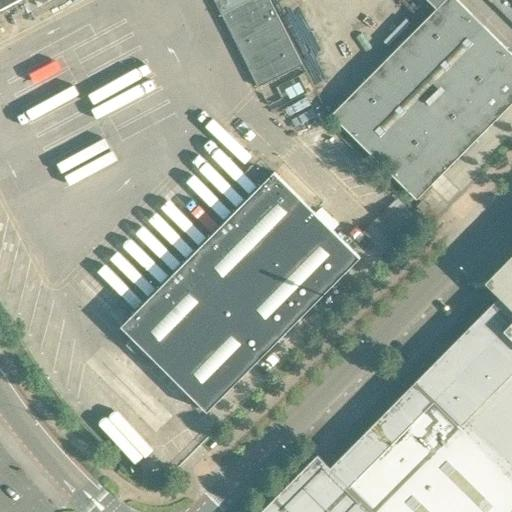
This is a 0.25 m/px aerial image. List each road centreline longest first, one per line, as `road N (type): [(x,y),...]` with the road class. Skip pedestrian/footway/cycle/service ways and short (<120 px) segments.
road 1 (unclassified): [(205,511),(511,203)]
road 2 (unknown): [(0,156),(39,228),(65,238),(215,120),(226,102),(179,0)]
road 3 (unclassified): [(104,511),(0,394)]
